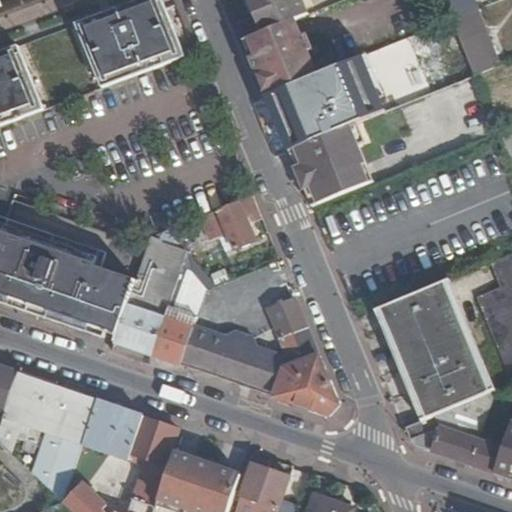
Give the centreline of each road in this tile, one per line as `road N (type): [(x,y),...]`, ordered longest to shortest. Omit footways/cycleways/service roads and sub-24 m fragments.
road 1 (residential): [(206,0),(370,401),(389,468)]
road 2 (residential): [(0,337),(389,468)]
road 3 (residential): [(389,468),(511,509)]
